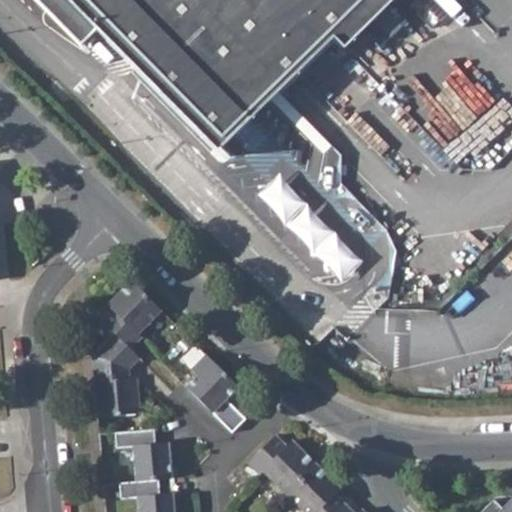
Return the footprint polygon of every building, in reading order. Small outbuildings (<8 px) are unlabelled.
[(511,0),(33,0),(79,46),(94,30),(219,158),(223,155),(218,149),(357,11),(368,0),(511,0)] [(365,260),(278,172),(255,193),(344,281),(365,260)] [(100,319),(113,331),(128,347),(137,337),(134,334),(158,310),(128,280),(104,304),(110,310),(100,319)] [(92,360),(136,354),(129,347),(128,347),(113,331),(91,353),(92,360)] [(195,366),(204,357),(195,347),(185,356),(195,366)] [(92,360),(97,417),(139,413),(136,378),(125,379),(125,373),(139,358),(136,354),(92,360)] [(186,387),(212,413),(232,432),(246,419),(226,399),(237,388),(204,357),(195,366),(202,372),(186,387)] [(132,447),(135,482),(158,480),(171,479),(167,443),(155,444),(154,429),(114,433),(115,449),(132,447)] [(262,472),(286,495),(309,470),(315,465),(291,441),(285,447),(275,436),(247,464),(258,476),(262,472)] [(340,489),(315,465),(309,470),(286,495),(302,511),(337,511),(345,505),(334,495),(340,489)] [(136,498),(137,511),(173,511),(172,494),(159,495),(158,480),(135,482),(118,483),(120,499),(136,498)] [(495,500),(482,511),(511,511),(511,502),(511,503),(505,510),(495,500)]
